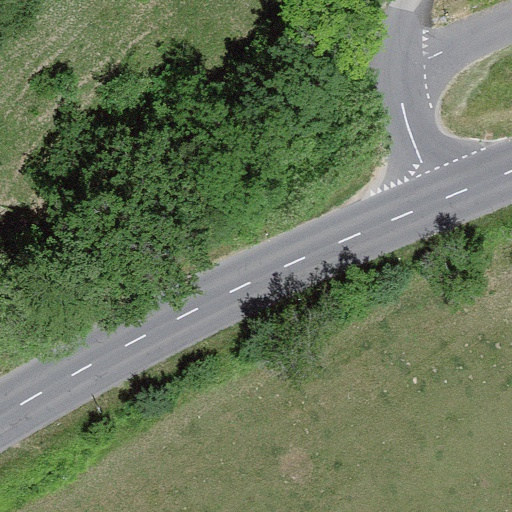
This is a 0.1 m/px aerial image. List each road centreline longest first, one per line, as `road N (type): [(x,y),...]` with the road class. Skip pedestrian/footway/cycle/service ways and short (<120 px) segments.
road 1 (secondary): [(434,203),(164,328),(0,422)]
road 2 (residential): [(398,70),(434,203)]
road 3 (residential): [(398,70),(511,24)]
